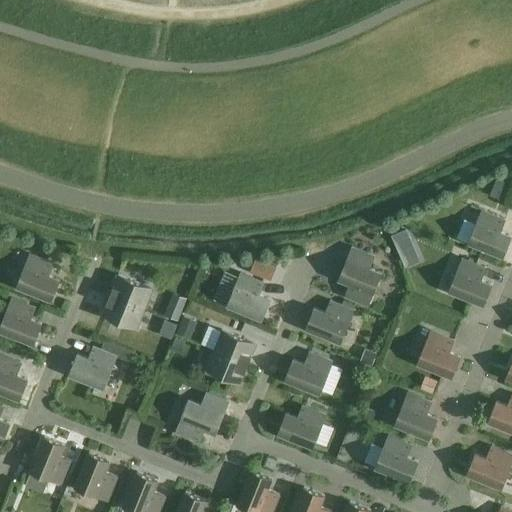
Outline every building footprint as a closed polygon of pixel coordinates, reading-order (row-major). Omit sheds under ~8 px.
[(496,178),(490,194),(502,200),(509,183),(496,178)] [(503,256),(511,236),(500,231),(505,219),(481,209),(468,242),(503,256)] [(406,234),(395,239),(399,249),(410,244),(406,234)] [(382,272),(369,268),(374,255),(352,246),(338,279),(349,283),(345,296),(368,305),(382,272)] [(302,269),(306,261),(287,252),(283,261),(302,269)] [(51,300),(60,280),(48,275),(53,263),(30,253),(16,286),(51,300)] [(255,258),(251,270),(269,277),(274,265),(255,258)] [(483,304),(492,284),(481,279),(486,267),(462,258),(449,290),(483,304)] [(262,319),(270,298),(259,294),(264,282),(240,272),(227,305),(262,319)] [(110,294),(145,308),(153,288),(118,274),(110,294)] [(173,293),(165,314),(178,319),(186,298),(173,293)] [(137,328),(145,308),(110,294),(102,314),(137,328)] [(0,330),(34,344),(42,323),(31,319),(35,307),(12,297),(0,326),(0,330)] [(189,300),(184,313),(196,319),(202,305),(189,300)] [(325,312),(314,307),(306,328),(340,342),(354,309),(330,300),(325,312)] [(183,315),(176,331),(189,336),(196,320),(183,315)] [(165,319),(159,332),(172,338),(177,324),(165,319)] [(213,349),(248,363),(256,343),(221,329),(213,349)] [(452,377),(460,356),(449,352),(454,340),(430,330),(417,363),(452,377)] [(176,336),(171,348),(180,352),(185,340),(176,336)] [(76,357),(69,374),(104,388),(110,372),(117,355),(128,360),(132,351),(104,340),(101,349),(93,346),(88,358),(77,353),(76,357)] [(240,383),(248,363),(213,349),(205,369),(240,383)] [(366,349),(361,361),(372,365),(377,353),(366,349)] [(304,363),(293,359),(285,379),(319,393),(333,361),(309,351),(304,363)] [(0,391),(20,399),(28,379),(17,374),(22,362),(0,353),(0,391)] [(425,375),(420,387),(432,392),(436,380),(425,375)] [(215,433),(224,413),(229,401),(206,391),(201,404),(189,399),(176,431),(199,441),(204,429),(215,433)] [(429,438),(438,417),(427,413),(431,401),(408,391),(394,424),(429,438)] [(511,393),(507,405),(496,401),(488,421),(511,431),(511,393)] [(0,442),(2,443),(10,423),(0,418),(0,415),(4,406),(0,404),(0,442)] [(297,417),(286,412),(278,433),(313,447),(326,414),(302,405),(297,417)] [(359,405),(355,415),(370,421),(375,411),(359,405)] [(410,481),(418,461),(407,456),(412,444),(388,434),(375,467),(410,481)] [(60,455),(65,444),(44,436),(30,470),(63,484),(73,460),(60,455)] [(486,458),(475,453),(467,474),(501,488),(511,461),(511,453),(491,445),(486,458)] [(105,471),(110,460),(89,452),(75,486),(108,500),(117,476),(105,471)] [(267,489),(272,478),(251,469),(237,504),(256,511),(272,511),(280,494),(267,489)] [(153,491),(158,480),(137,471),(123,506),(137,511),(158,511),(165,496),(153,491)] [(320,506),(324,495),(304,486),(293,511),(331,511),(332,511),(320,506)] [(205,511),(201,510),(206,499),(185,491),(176,511),(205,511)] [(369,511),(370,509),(350,501),(345,511),(369,511)]
